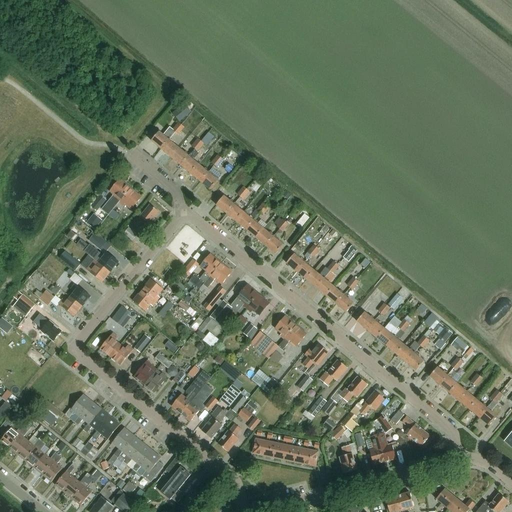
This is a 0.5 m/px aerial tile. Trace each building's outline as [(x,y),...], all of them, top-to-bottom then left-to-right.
[(179,122),(191,112),(185,104),(173,114),(179,122)] [(181,132),(184,128),(178,123),(175,127),(181,132)] [(178,136),(181,132),(175,127),(172,131),(175,133),(178,136)] [(175,133),(172,131),(170,129),(164,137),(159,133),(151,142),(161,150),(170,139),(175,133)] [(171,158),(179,149),(173,144),(174,143),(170,139),(161,150),(171,158)] [(204,145),(201,142),(198,140),(195,144),(201,149),(204,145)] [(201,149),(195,144),(191,147),(198,152),(201,149)] [(181,166),(190,156),(186,152),(184,154),(179,149),(171,158),(181,166)] [(191,174),(198,165),(193,161),(194,159),(193,159),(198,153),(194,150),(190,156),(181,166),(191,174)] [(224,161),(221,158),(218,156),(215,160),(221,165),(224,161)] [(217,168),(221,165),(215,160),(212,163),(217,168)] [(201,183),(209,172),(205,169),(204,170),(198,165),(191,174),(201,183)] [(218,182),(212,177),(213,175),(209,172),(201,183),(211,191),(218,182)] [(116,207),(131,189),(120,180),(110,192),(114,196),(102,210),(109,216),(113,211),(116,207)] [(246,196),(249,192),(244,188),(240,191),(246,196)] [(142,198),(131,189),(116,207),(121,210),(125,205),(132,210),(142,198)] [(243,200),(246,196),(240,191),(237,195),(243,200)] [(91,206),(98,212),(107,200),(100,195),(91,206)] [(226,214),(235,204),(231,200),(230,202),(224,197),(223,198),(216,206),(226,214)] [(236,222),(244,213),(238,208),(239,207),(235,204),(226,214),(236,222)] [(269,209),(269,208),(263,204),(260,208),(266,213),(269,209)] [(149,226),(159,213),(150,205),(140,218),(136,224),(141,228),(145,222),(149,226)] [(263,216),(266,213),(260,208),(257,211),(263,216)] [(120,216),(113,211),(109,216),(116,221),(120,216)] [(254,221),(255,220),(251,216),(250,218),(244,213),(236,222),(246,230),(254,221)] [(296,225),(301,229),(310,218),(305,214),(296,225)] [(102,222),(94,216),(87,224),(95,231),(102,222)] [(256,239),(264,229),(258,225),(259,223),(255,220),(254,221),(246,230),(256,239)] [(286,229),(289,225),(283,220),(280,224),(286,229)] [(286,229),(280,224),(277,228),(283,233),(286,229)] [(123,234),(132,241),(137,235),(128,228),(123,234)] [(273,237),(275,236),(271,232),(269,234),(264,229),(256,239),(266,247),(273,237)] [(72,240),(76,235),(71,232),(67,236),(72,240)] [(89,241),(100,250),(106,242),(95,233),(89,241)] [(276,255),(282,247),(284,246),(278,241),(279,239),(275,236),(273,237),(266,247),(276,255)] [(84,252),(95,261),(110,273),(119,263),(103,251),(101,254),(90,245),(84,252)] [(314,246),(311,249),(317,254),(320,251),(314,246)] [(311,249),(308,253),(313,258),(317,254),(311,249)] [(81,265),(66,252),(60,259),(75,272),(81,265)] [(354,256),(349,252),(343,259),(348,263),(354,256)] [(210,255),(200,267),(206,272),(200,280),(204,284),(210,278),(221,264),(210,255)] [(295,255),(287,264),(297,272),(306,261),(302,258),(301,259),(295,255)] [(199,266),(193,260),(183,272),(190,277),(199,266)] [(102,283),(110,273),(95,261),(87,271),(102,283)] [(306,261),(297,272),(307,281),(315,271),(309,266),(310,265),(306,261)] [(339,267),(333,262),(330,266),(336,271),(339,267)] [(204,285),(208,289),(216,280),(222,285),(232,273),(221,264),(210,278),(204,284),(204,285)] [(333,274),(336,271),(330,266),(327,270),(330,272),(333,274)] [(307,281),(316,289),(330,272),(326,268),(320,275),(321,275),(320,276),(315,271),(307,281)] [(330,272),(316,289),(326,297),(334,287),(330,284),(336,277),(333,274),(330,272)] [(356,287),(359,283),(353,278),(350,282),(356,287)] [(151,280),(142,291),(156,303),(160,298),(158,297),(163,290),(151,280)] [(353,290),(356,287),(350,282),(347,286),(353,290)] [(75,293),(71,297),(83,307),(91,297),(76,285),(71,290),(75,293)] [(210,291),(203,285),(199,290),(205,295),(210,291)] [(56,297),(61,290),(57,286),(51,293),(56,297)] [(247,309),(259,295),(248,286),(238,298),(244,304),(243,306),(247,309)] [(216,304),(226,292),(220,287),(210,300),(216,304)] [(336,305),(345,293),(341,290),(340,292),(334,287),(326,297),(336,305)] [(403,296),(408,292),(404,287),(399,292),(403,296)] [(225,300),(230,305),(241,292),(236,288),(225,300)] [(142,291),(133,302),(145,312),(151,305),(153,307),(156,303),(142,291)] [(39,300),(48,307),(55,299),(46,292),(39,300)] [(336,305),(344,311),(346,313),(352,306),(354,303),(348,298),(350,297),(345,293),(336,305)] [(18,302),(30,312),(36,306),(23,295),(18,302)] [(259,295),(247,309),(251,313),(253,311),(260,316),(269,304),(259,295)] [(63,300),(59,305),(74,317),(83,307),(71,297),(67,303),(63,300)] [(186,313),(189,309),(181,301),(178,305),(186,313)] [(163,308),(168,313),(173,307),(168,302),(163,308)] [(219,325),(232,309),(223,302),(210,317),(219,325)] [(387,313),(390,309),(384,304),(381,308),(387,313)] [(423,315),(427,310),(422,305),(417,311),(423,315)] [(168,313),(163,308),(157,315),(163,319),(168,313)] [(378,312),(384,317),(387,313),(381,308),(378,312)] [(112,320),(120,326),(128,316),(120,310),(112,320)] [(367,331),(377,319),(373,316),(371,317),(365,312),(357,322),(367,331)] [(434,313),(426,322),(435,329),(443,320),(434,313)] [(247,322),(241,317),(237,321),(243,326),(247,322)] [(285,317),(275,329),(282,335),(280,336),(285,340),(296,326),(285,317)] [(42,332),(54,342),(62,333),(50,323),(49,324),(42,318),(36,325),(43,331),(42,332)] [(377,339),(385,329),(380,324),(381,322),(377,319),(367,331),(377,339)] [(407,329),(410,325),(404,320),(401,324),(407,329)] [(387,347),(397,335),(401,330),(398,328),(396,327),(390,323),(385,329),(377,339),(387,347)] [(403,333),(407,329),(401,324),(398,328),(401,330),(403,333)] [(251,325),(243,335),(252,342),(259,332),(251,325)] [(297,347),(307,335),(296,326),(285,340),(278,347),(283,351),(290,342),(297,347)] [(444,344),(452,335),(445,328),(437,338),(444,344)] [(204,339),(214,348),(221,340),(212,331),(204,339)] [(113,334),(100,350),(111,358),(120,346),(115,342),(118,339),(113,334)] [(140,353),(151,340),(145,335),(134,349),(140,353)] [(397,355),(405,345),(399,340),(401,339),(397,335),(387,347),(397,355)] [(420,340),(426,345),(429,341),(424,337),(420,340)] [(451,347),(462,356),(469,348),(458,339),(451,347)] [(423,349),(426,345),(420,340),(417,344),(420,347),(423,349)] [(165,347),(174,354),(178,349),(169,341),(165,347)] [(275,351),(278,347),(272,342),(268,347),(274,352),(275,351)] [(420,347),(417,344),(415,342),(409,348),(405,345),(397,355),(406,363),(416,351),(420,347)] [(329,354),(319,345),(312,353),(309,350),(305,356),(308,359),(302,366),(308,370),(314,363),(318,367),(329,354)] [(120,346),(111,358),(121,366),(133,351),(128,346),(125,350),(120,346)] [(278,347),(275,351),(276,351),(270,358),(278,364),(283,358),(282,356),(285,353),(283,351),(278,347)] [(416,351),(406,363),(416,372),(425,361),(419,356),(420,355),(416,351)] [(162,364),(166,359),(159,354),(155,359),(162,364)] [(218,357),(215,362),(221,367),(225,362),(218,357)] [(463,363),(460,361),(457,358),(454,362),(460,367),(463,363)] [(166,359),(162,364),(168,370),(172,365),(166,359)] [(348,369),(338,361),(327,374),(326,373),(320,380),(327,387),(333,379),(337,382),(348,369)] [(145,385),(154,374),(149,370),(152,366),(147,362),(134,377),(145,385)] [(460,367),(454,362),(451,366),(457,371),(460,367)] [(194,378),(199,372),(195,368),(189,374),(194,378)] [(440,386),(448,375),(444,372),(443,373),(437,368),(430,377),(440,386)] [(181,373),(173,382),(178,386),(185,376),(181,373)] [(154,374),(145,385),(155,394),(167,379),(162,374),(159,378),(154,374)] [(450,394),(457,385),(451,380),(453,379),(448,375),(440,386),(450,394)] [(477,375),(474,378),(480,383),(483,379),(480,377),(477,375)] [(298,388),(304,393),(312,382),(306,377),(298,388)] [(368,386),(358,378),(347,390),(346,389),(340,397),(347,403),(353,396),(357,399),(368,386)] [(474,378),(471,382),(477,387),(480,383),(474,378)] [(205,386),(197,379),(186,393),(189,396),(186,399),(181,396),(172,407),(181,415),(191,403),(202,390),(205,386)] [(265,387),(270,391),(276,383),(272,379),(265,387)] [(457,385),(450,394),(459,402),(468,391),(464,388),(463,390),(457,385)] [(225,410),(224,412),(219,407),(211,418),(212,419),(202,432),(211,440),(222,426),(219,424),(225,416),(231,421),(234,418),(233,417),(235,414),(236,414),(247,401),(240,395),(242,394),(233,386),(221,401),(230,408),(229,408),(231,409),(228,412),(225,410)] [(207,393),(202,390),(191,403),(181,415),(191,423),(200,411),(195,407),(202,399),(207,393)] [(211,411),(224,395),(218,390),(205,406),(211,411)] [(468,391),(459,402),(469,410),(477,401),(471,396),(472,395),(468,391)] [(502,396),(500,393),(497,391),(494,395),(499,400),(502,396)] [(384,400),(375,392),(366,404),(363,408),(358,404),(351,413),(352,414),(343,425),(353,434),(359,427),(354,422),(357,418),(356,417),(359,412),(364,416),(371,408),(375,411),(384,400)] [(499,400),(494,395),(491,399),(496,403),(499,400)] [(80,418),(93,403),(83,396),(71,410),(70,409),(65,416),(69,419),(74,413),(79,417),(80,418)] [(309,413),(315,418),(327,403),(321,398),(309,413)] [(331,400),(322,412),(328,416),(337,404),(331,400)] [(479,418),(488,408),(484,404),(482,406),(477,401),(469,410),(479,418)] [(492,411),(497,405),(493,401),(488,408),(492,411)] [(0,422),(0,423),(12,407),(5,402),(0,409),(0,422)] [(250,402),(245,408),(245,409),(252,415),(258,408),(250,402)] [(90,426),(102,411),(93,403),(80,418),(79,417),(74,423),(78,426),(83,420),(88,424),(90,426)] [(489,427),(497,418),(491,413),(492,411),(488,408),(479,418),(489,427)] [(244,409),(238,416),(247,423),(253,416),(244,409)] [(51,411),(42,423),(48,427),(57,416),(51,411)] [(99,433),(111,418),(102,411),(90,426),(88,424),(83,430),(87,434),(92,428),(97,432),(99,433)] [(399,412),(391,422),(396,426),(404,417),(399,412)] [(376,422),(380,427),(386,435),(392,430),(383,417),(376,422)] [(108,440),(120,425),(111,418),(99,433),(97,432),(92,438),(97,441),(101,435),(108,440)] [(255,418),(248,427),(248,428),(253,432),(260,423),(255,418)] [(430,437),(406,418),(402,423),(411,431),(407,436),(421,447),(430,437)] [(336,426),(328,420),(324,425),(332,432),(336,426)] [(0,436),(2,438),(12,425),(6,421),(0,429),(0,436)] [(229,432),(218,445),(228,453),(239,440),(235,437),(241,430),(235,425),(229,432)] [(9,449),(25,429),(22,426),(17,433),(11,428),(1,442),(9,449)] [(17,455),(29,442),(24,438),(31,428),(28,426),(25,429),(9,449),(17,455)] [(340,426),(331,435),(337,441),(346,432),(340,426)] [(121,452),(134,437),(124,429),(112,444),(119,450),(114,455),(108,463),(112,466),(123,453),(121,452)] [(361,434),(355,435),(358,448),(365,447),(361,434)] [(377,436),(383,456),(385,463),(396,460),(392,445),(387,447),(384,434),(377,436)] [(385,463),(383,456),(377,436),(371,438),(375,450),(370,451),(374,466),(385,463)] [(131,459),(143,444),(134,437),(121,452),(123,453),(128,457),(116,472),(120,475),(132,460),(131,459)] [(29,442),(17,455),(26,462),(42,442),(39,440),(34,446),(29,442)] [(256,440),(253,454),(264,456),(267,442),(256,440)] [(42,442),(26,462),(34,469),(45,456),(40,452),(45,445),(42,442)] [(267,442),(264,456),(274,459),(277,444),(267,442)] [(91,461),(99,452),(89,444),(81,453),(91,461)] [(140,466),(152,451),(143,444),(131,459),(132,460),(137,464),(133,470),(137,473),(141,467),(140,466)] [(277,444),(274,459),(284,461),(287,447),(277,444)] [(287,447),(284,461),(294,463),(297,449),(287,447)] [(357,471),(353,456),(352,454),(350,447),(344,448),(346,456),(339,458),(344,474),(357,471)] [(297,449),(294,463),(305,465),(308,451),(297,449)] [(158,462),(161,459),(152,451),(140,466),(141,467),(146,472),(142,476),(151,483),(164,467),(158,462)] [(308,451),(305,465),(315,467),(318,453),(308,451)] [(43,476),(59,456),(56,453),(50,460),(45,456),(34,469),(43,476)] [(59,456),(43,476),(52,483),(62,469),(57,465),(62,459),(59,456)] [(171,476),(182,463),(176,458),(165,471),(171,476)] [(71,466),(55,486),(64,493),(75,479),(70,475),(75,469),(71,466)] [(159,489),(177,504),(184,495),(178,490),(190,476),(181,469),(169,483),(166,481),(159,489)] [(102,475),(96,470),(92,475),(98,480),(102,475)] [(75,479),(64,493),(72,500),(88,480),(85,477),(80,483),(75,479)] [(72,500),(81,507),(92,493),(87,489),(92,483),(88,480),(72,500)] [(123,491),(129,496),(136,489),(129,483),(123,491)] [(139,502),(145,494),(140,490),(134,498),(139,502)] [(448,510),(457,500),(445,490),(436,500),(448,510)] [(402,511),(414,509),(410,493),(398,497),(402,511)] [(123,511),(130,511),(136,505),(123,495),(115,506),(123,511)] [(500,511),(509,503),(499,495),(490,506),(486,502),(477,511),(500,511)] [(389,511),(402,511),(398,497),(386,500),(389,511)] [(102,498),(90,511),(109,511),(114,507),(102,498)] [(470,511),(475,505),(470,501),(465,507),(457,500),(448,510),(450,511),(468,511),(469,511),(470,511)]
